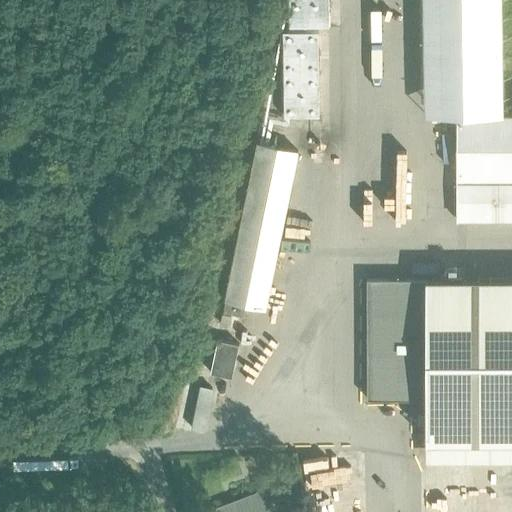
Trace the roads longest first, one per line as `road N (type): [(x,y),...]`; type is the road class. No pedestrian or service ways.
road 1 (unknown): [(359,0),(346,258)]
road 2 (unknown): [(385,458),(511,462)]
